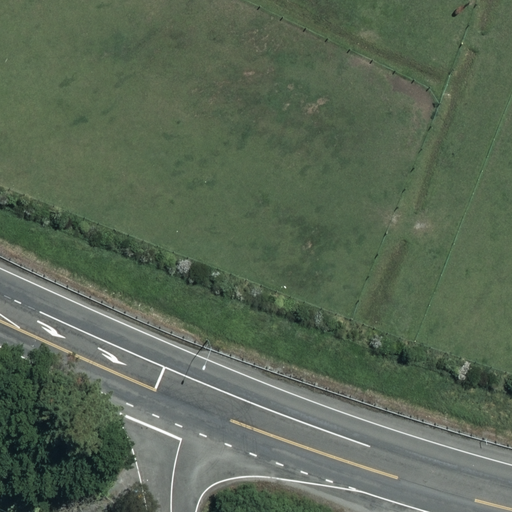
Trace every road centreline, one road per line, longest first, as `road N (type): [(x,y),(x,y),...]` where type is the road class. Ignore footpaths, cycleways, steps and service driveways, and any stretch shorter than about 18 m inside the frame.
road 1 (trunk): [(199,387),(511,486)]
road 2 (trunk): [(0,302),(199,387)]
road 3 (unclassified): [(199,387),(170,482),(170,511)]
